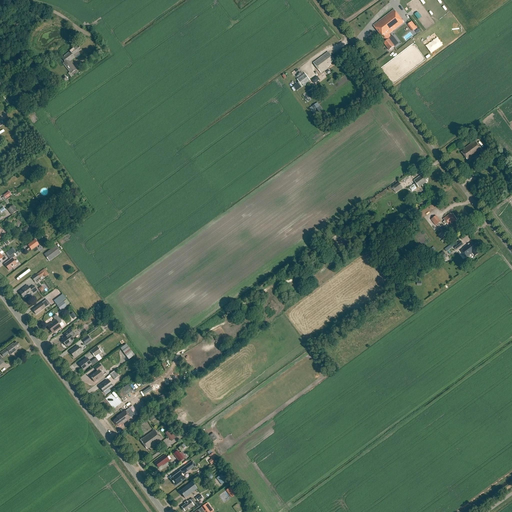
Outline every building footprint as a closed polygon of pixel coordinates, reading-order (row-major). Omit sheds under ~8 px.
[(404,23),(394,10),(373,26),(382,38),(383,38),(386,41),(383,43),(389,51),(395,46),(389,39),(391,38),(389,34),(404,23)] [(412,21),(407,25),(413,32),(417,28),(412,21)] [(71,77),(78,72),(70,61),(76,56),(77,58),(80,55),(78,53),(81,51),(77,45),(69,50),(70,52),(60,59),(70,72),(68,73),(71,77)] [(328,52),(313,63),(321,73),(329,67),(328,67),(331,65),(335,61),(328,52)] [(297,78),(302,76),(301,73),(296,75),(297,78),(293,79),(295,84),(299,82),(297,78)] [(311,81),(305,74),(297,80),(303,87),(311,81)] [(62,84),(68,80),(65,76),(59,80),(62,84)] [(317,119),(325,114),(318,103),(309,108),(317,119)] [(482,150),(475,141),(464,148),(465,149),(461,152),(467,159),(470,157),(470,158),(473,156),(474,156),(482,150)] [(493,153),(490,149),(482,156),(485,159),(493,153)] [(419,187),(427,181),(426,180),(427,179),(423,174),(413,181),(415,183),(414,184),(414,185),(410,188),(412,191),(417,188),(416,188),(418,187),(419,187)] [(395,193),(403,188),(399,183),(392,188),(395,193)] [(7,209),(11,215),(17,211),(13,205),(7,209)] [(452,215),(451,213),(443,218),(445,221),(443,223),(444,225),(447,223),(448,225),(456,219),(453,214),(452,215)] [(435,226),(441,222),(436,215),(431,219),(435,226)] [(475,250),(479,248),(473,240),(469,244),(468,244),(463,248),(463,249),(461,251),(465,257),(471,253),(474,256),(478,253),(475,250)] [(463,245),(460,241),(457,243),(455,241),(450,245),(452,248),(453,246),(456,250),(463,245)] [(55,246),(44,254),(49,261),(60,253),(55,246)] [(7,255),(9,258),(14,254),(13,254),(16,252),(14,250),(7,255)] [(447,257),(443,252),(438,256),(443,261),(447,257)] [(15,257),(14,254),(9,258),(10,260),(4,264),(9,270),(17,265),(13,258),(15,257)] [(45,278),(49,275),(45,269),(32,278),(34,282),(43,275),(45,278)] [(23,290),(20,292),(24,298),(31,293),(32,294),(37,290),(34,285),(29,288),(27,285),(22,288),(23,290)] [(47,300),(32,310),(36,315),(46,308),(45,307),(50,304),(47,300)] [(63,302),(57,306),(61,311),(67,306),(63,302)] [(62,322),(56,315),(53,317),(55,320),(48,326),(48,327),(48,328),(49,330),(50,330),(53,333),(61,327),(59,324),(62,322)] [(62,341),(65,346),(70,343),(71,344),(75,341),(71,335),(73,334),(71,331),(65,335),(67,337),(62,341)] [(82,340),(85,345),(91,341),(88,336),(82,340)] [(13,343),(0,353),(3,357),(9,353),(10,355),(21,347),(17,342),(14,344),(13,343)] [(78,346),(70,351),(74,357),(82,351),(78,346)] [(90,351),(94,357),(101,352),(97,347),(90,351)] [(134,356),(128,348),(123,352),(129,360),(134,356)] [(90,363),(87,358),(79,364),(83,370),(90,364),(92,367),(98,362),(96,358),(90,363)] [(97,371),(90,376),(94,382),(103,376),(99,370),(103,368),(100,364),(95,368),(97,371)] [(110,374),(113,380),(118,377),(117,375),(118,374),(117,372),(115,373),(114,371),(110,374)] [(108,380),(99,386),(104,393),(113,386),(108,380)] [(122,399),(133,392),(129,387),(118,395),(122,399)] [(118,418),(114,421),(118,427),(122,424),(123,425),(131,419),(131,418),(135,416),(130,408),(126,411),(117,417),(118,418)] [(157,413),(149,418),(151,421),(159,415),(157,413)] [(135,429),(142,438),(153,431),(146,422),(135,429)] [(165,434),(171,441),(177,437),(171,429),(165,434)] [(155,431),(141,441),(147,450),(151,447),(152,447),(162,441),(155,431)] [(212,443),(217,439),(213,433),(208,437),(212,443)] [(173,454),(176,451),(175,449),(180,447),(178,443),(169,448),(173,454)] [(173,455),(179,463),(186,458),(182,452),(180,454),(178,452),(173,455)] [(211,465),(218,460),(213,453),(209,456),(212,460),(209,462),(211,465)] [(165,455),(154,463),(158,468),(162,465),(163,466),(169,461),(165,455)] [(183,475),(193,468),(196,466),(192,461),(189,463),(190,464),(179,472),(180,472),(170,479),(175,486),(186,479),(183,475)] [(221,485),(225,482),(220,475),(216,478),(221,485)] [(192,483),(180,492),(185,499),(197,490),(192,483)] [(182,508),(182,509),(182,510),(183,511),(184,511),(185,511),(188,509),(189,510),(194,506),(196,509),(201,506),(198,502),(196,504),(192,499),(187,503),(187,502),(184,504),(186,505),(182,508)] [(213,511),(208,503),(201,508),(203,511),(213,511)]
